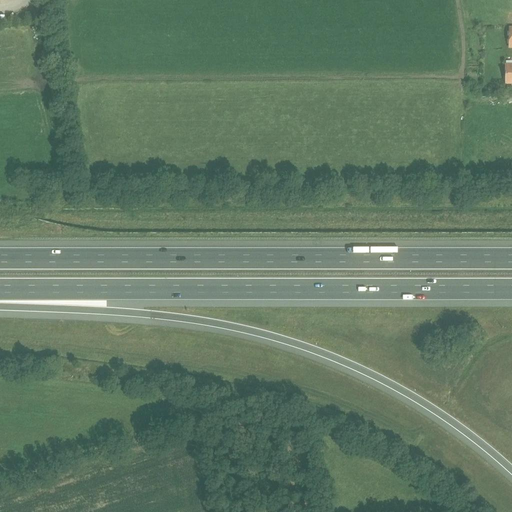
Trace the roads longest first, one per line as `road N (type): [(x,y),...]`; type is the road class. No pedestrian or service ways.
road 1 (motorway): [(0,299),(216,324),(284,341),(408,396),(511,472)]
road 2 (motorway): [(511,258),(0,258)]
road 3 (motorway): [(0,288),(511,288)]
